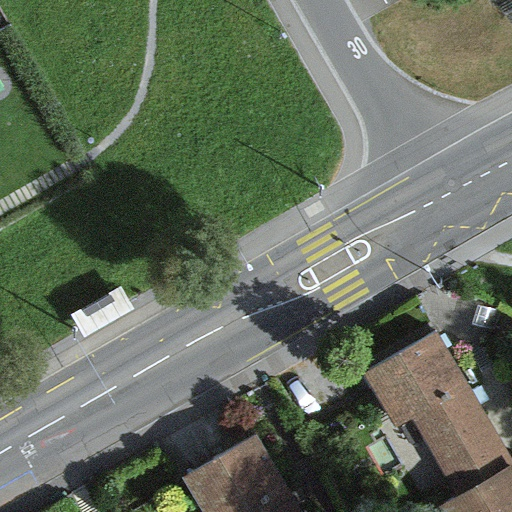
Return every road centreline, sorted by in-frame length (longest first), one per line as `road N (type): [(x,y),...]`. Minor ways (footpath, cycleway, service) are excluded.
road 1 (tertiary): [(0,453),(437,201)]
road 2 (residential): [(323,0),(437,201)]
